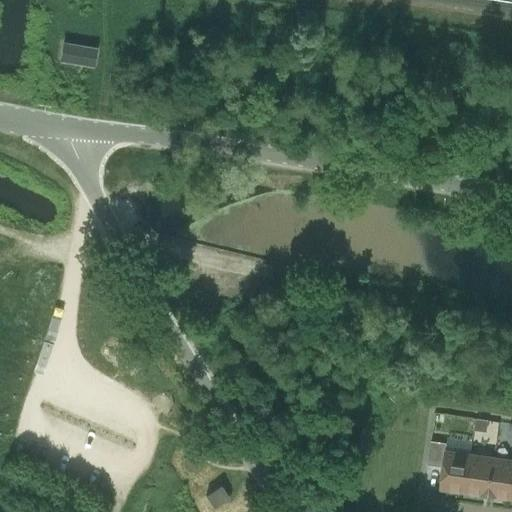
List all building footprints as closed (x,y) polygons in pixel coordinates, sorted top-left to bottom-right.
[(95,50),(72,46),(63,45),(62,44),(59,58),(61,59),(81,62),(93,64),(95,50)] [(489,421),(475,419),(473,431),(487,433),(489,421)] [(364,428),(360,451),(370,453),(374,429),(364,428)] [(431,441),(428,461),(444,463),(441,488),(464,492),(470,455),(471,443),(448,440),(447,443),(431,441)] [(493,458),(470,455),(464,492),(488,495),(493,458)] [(511,499),(511,497),(511,460),(493,458),(488,495),(511,499)] [(205,496),(213,508),(228,497),(220,486),(205,496)]
